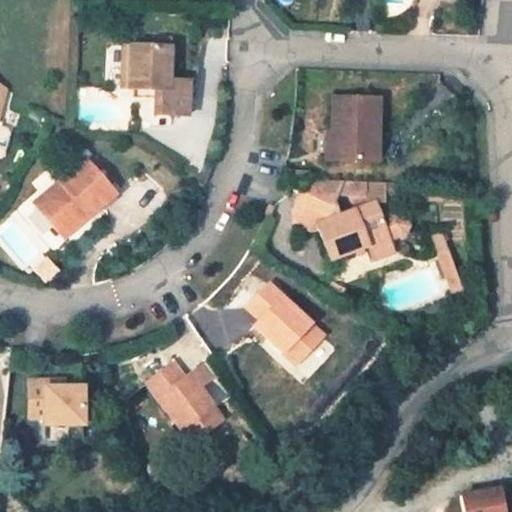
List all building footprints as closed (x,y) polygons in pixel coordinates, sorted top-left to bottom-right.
[(128,89),(129,45),(122,45),(120,88),(128,89)] [(168,47),(129,45),(128,89),(155,90),(154,115),(186,116),(187,81),(167,80),(168,47)] [(375,162),(378,98),(333,97),(330,160),(375,162)] [(0,125),(0,156),(3,155),(9,132),(6,127),(0,125)] [(113,193),(86,160),(33,205),(59,235),(84,213),(87,216),(113,193)] [(357,208),(339,215),(334,201),(337,193),(352,194),(360,195),(362,194),(363,193),(364,192),(364,182),(309,179),(296,206),(294,212),(294,222),(316,223),(330,260),(367,246),(388,238),(403,232),(407,225),(403,214),(395,211),(380,217),(375,202),(357,208)] [(384,183),(364,182),(364,192),(363,193),(362,194),(360,195),(352,194),(357,208),(375,202),(383,203),(384,192),(384,184),(384,183)] [(404,184),(384,184),(384,192),(404,193),(404,187),(404,184)] [(393,252),(388,238),(367,246),(372,261),(393,252)] [(454,274),(445,250),(436,253),(445,278),(454,274)] [(459,285),(454,274),(445,278),(449,288),(459,285)] [(345,290),(326,278),(322,284),(342,296),(345,290)] [(324,336),(268,283),(245,307),(258,320),(253,326),(283,353),(289,346),(302,358),(324,336)] [(302,358),(289,346),(283,353),(296,365),(302,358)] [(222,421),(189,374),(182,379),(171,363),(145,382),(180,430),(187,425),(197,439),(222,421)] [(63,388),(44,388),(44,381),(27,380),(27,418),(44,418),(44,424),(81,425),(81,388),(63,388)] [(197,439),(187,425),(180,430),(190,444),(197,439)] [(466,492),(468,511),(510,511),(507,487),(466,492)]
